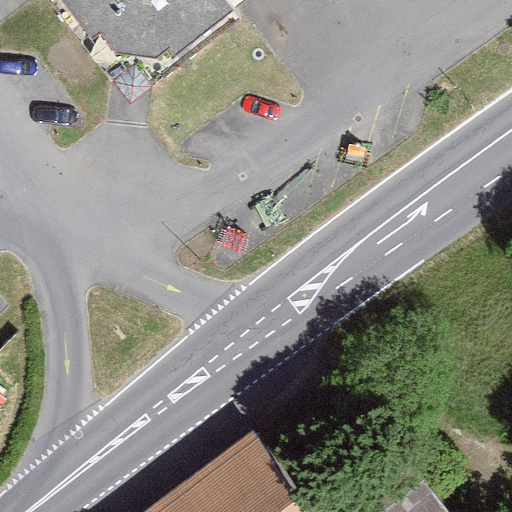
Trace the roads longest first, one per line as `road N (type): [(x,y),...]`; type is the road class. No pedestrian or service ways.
road 1 (secondary): [(34,511),(323,289),(511,159)]
road 2 (unknown): [(253,343),(0,102)]
